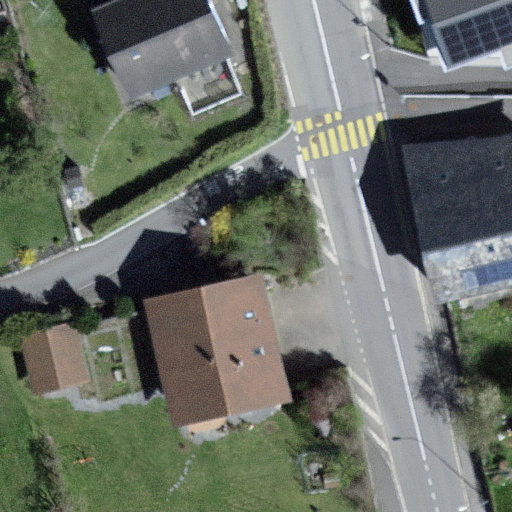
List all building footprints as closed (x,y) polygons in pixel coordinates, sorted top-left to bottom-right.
[(237,47),(218,0),(134,0),(110,10),(140,85),(237,47)] [(511,0),(433,0),(448,63),(511,48),(511,0)] [(511,143),(406,152),(435,293),(511,277),(511,143)] [(296,390),(270,275),(163,299),(189,413),(296,390)] [(92,376),(79,324),(31,335),(44,386),(92,376)]
